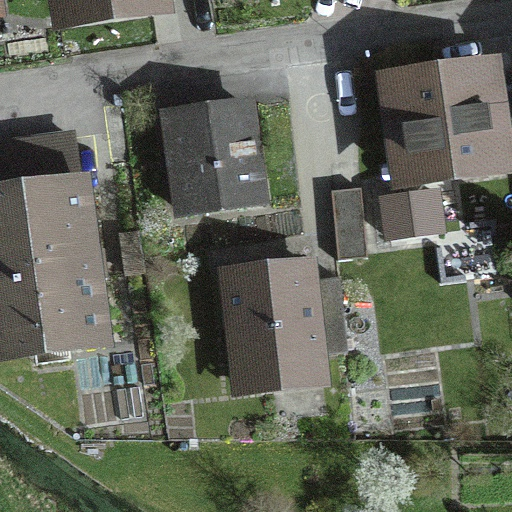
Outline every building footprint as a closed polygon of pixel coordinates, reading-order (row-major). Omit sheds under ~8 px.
[(151,0),(66,0),(69,14),(152,3),(151,0)] [(480,75),(388,88),(401,177),(492,165),(480,75)] [(248,107),(168,118),(181,212),(260,201),(248,107)] [(0,198),(78,187),(72,137),(0,147),(0,198)] [(388,229),(448,221),(442,176),(382,184),(388,229)] [(0,357),(101,343),(78,187),(0,198),(0,357)] [(360,189),(331,192),(338,262),(367,259),(360,189)] [(309,266),(226,275),(238,386),(321,377),(309,266)]
